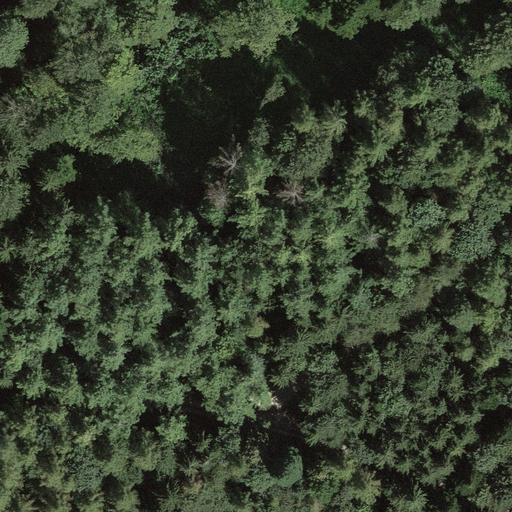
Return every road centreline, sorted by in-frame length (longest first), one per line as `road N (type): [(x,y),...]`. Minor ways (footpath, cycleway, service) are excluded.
road 1 (track): [(511,248),(252,413)]
road 2 (track): [(252,413),(446,478),(511,510)]
road 3 (track): [(252,413),(0,379)]
